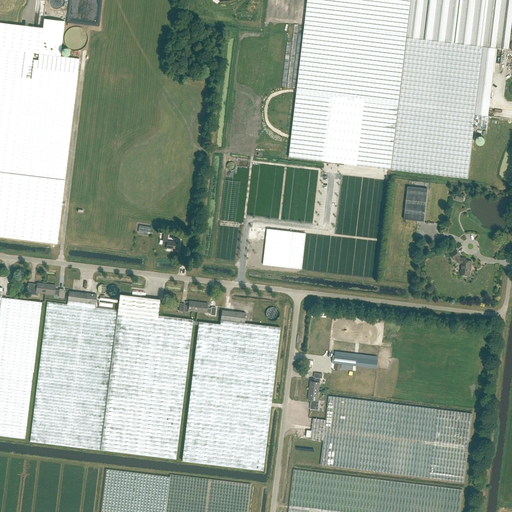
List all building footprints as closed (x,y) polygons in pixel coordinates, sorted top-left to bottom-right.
[(511,0),(307,0),(289,157),(468,178),(474,127),(486,129),(496,48),(509,49),(511,19),(511,0)] [(35,53),(39,54),(60,56),(64,21),(44,19),(43,28),(43,29),(38,28),(35,53)] [(60,56),(39,54),(35,53),(38,28),(43,29),(43,28),(0,22),(0,236),(57,244),(79,59),(60,56)] [(480,145),(481,145),(482,145),(483,145),(483,144),(484,144),(485,143),(485,142),(486,142),(486,141),(486,140),(486,139),(485,138),(485,137),(484,137),(483,136),(482,136),(481,136),(480,136),(479,136),(478,137),(477,138),(477,139),(477,140),(477,141),(477,142),(477,143),(478,143),(478,144),(479,144),(480,145)] [(424,221),(427,189),(407,186),(404,219),(424,221)] [(151,227),(139,225),(138,232),(150,234),(151,227)] [(301,269),(305,233),(257,227),(256,239),(265,240),(263,264),(301,269)] [(176,242),(167,241),(168,234),(164,234),(162,245),(166,245),(166,248),(176,250),(177,246),(180,246),(181,240),(176,240),(176,242)] [(462,258),(460,258),(459,256),(460,255),(456,249),(449,255),(454,260),(455,259),(458,263),(461,263),(460,275),(463,275),(463,276),(466,276),(467,275),(470,276),(470,270),(470,267),(471,267),(472,261),(466,260),(467,258),(462,257),(462,258)] [(45,293),(46,284),(37,283),(36,286),(28,285),(27,293),(31,293),(32,291),(45,293)] [(46,284),(45,293),(59,295),(58,297),(63,297),(64,289),(59,289),(59,290),(55,289),(56,285),(46,284)] [(101,293),(102,293),(103,293),(104,292),(105,291),(105,290),(106,290),(106,289),(106,288),(105,287),(105,286),(104,286),(104,285),(103,285),(102,285),(101,285),(100,285),(99,286),(98,287),(98,288),(98,289),(98,290),(98,291),(99,291),(99,292),(100,292),(100,293),(101,293)] [(112,297),(113,297),(114,297),(115,297),(116,297),(117,296),(118,295),(118,294),(119,294),(119,293),(119,292),(119,291),(119,290),(119,289),(118,288),(117,287),(117,286),(116,286),(115,286),(114,285),(113,285),(112,285),(112,286),(111,286),(110,286),(109,287),(108,288),(108,289),(107,289),(107,290),(107,291),(107,292),(107,293),(108,294),(108,295),(109,295),(109,296),(110,296),(111,297),(112,297)] [(8,298),(2,297),(1,297),(2,291),(2,288),(0,287),(0,435),(25,439),(33,372),(42,302),(8,298)] [(97,294),(69,291),(67,304),(47,301),(36,394),(30,438),(30,441),(175,459),(193,320),(158,315),(160,299),(120,294),(118,310),(95,307),(97,294)] [(197,311),(198,302),(189,301),(188,305),(184,305),(184,304),(180,303),(179,311),(183,311),(183,310),(197,311)] [(198,302),(197,311),(211,313),(210,315),(215,315),(216,307),(212,307),(211,308),(207,308),(208,304),(198,302)] [(271,321),(272,321),(273,321),(274,321),(275,321),(276,320),(277,320),(277,319),(278,319),(278,318),(279,318),(279,317),(279,316),(279,315),(280,314),(279,314),(279,313),(279,312),(279,311),(278,310),(277,309),(276,308),(275,308),(274,307),(273,307),(272,307),(271,307),(270,308),(269,308),(268,309),(267,309),(267,310),(266,311),(266,312),(265,313),(265,314),(265,315),(265,316),(266,316),(266,317),(266,318),(267,318),(267,319),(268,320),(269,320),(269,321),(270,321),(271,321)] [(244,323),(246,313),(222,310),(220,320),(220,323),(199,320),(182,461),(263,470),(280,328),(244,323)] [(334,355),(333,363),(377,369),(378,361),(334,355)] [(310,391),(318,392),(320,378),(322,379),(322,374),(314,373),(314,378),(315,378),(315,382),(311,381),(310,391)] [(317,400),(318,392),(310,391),(309,400),(313,401),(312,404),(311,404),(310,409),(318,410),(319,405),(319,401),(317,400)] [(464,482),(472,413),(329,396),(326,420),(313,418),(311,439),(323,441),(320,464),(429,478),(464,482)] [(170,477),(106,469),(100,511),(247,511),(251,484),(170,474),(170,477)] [(459,511),(462,489),(294,469),(289,509),(288,511),(459,511)]
